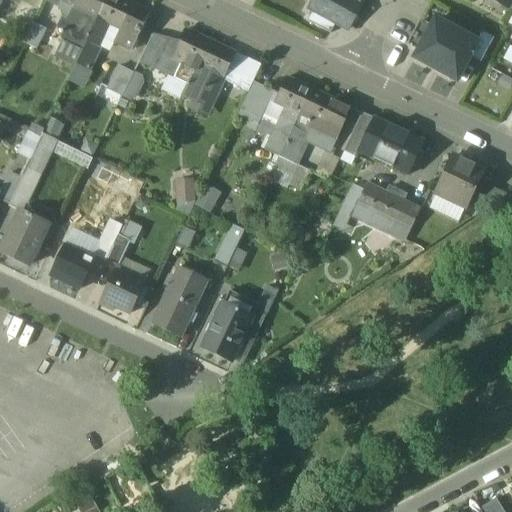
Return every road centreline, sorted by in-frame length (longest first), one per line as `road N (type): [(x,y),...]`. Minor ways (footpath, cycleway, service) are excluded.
road 1 (residential): [(0,280),(198,378)]
road 2 (residential): [(192,0),(348,74)]
road 3 (residential): [(348,74),(499,140)]
